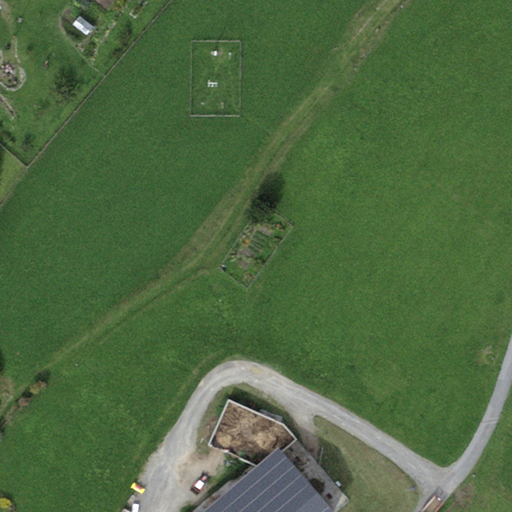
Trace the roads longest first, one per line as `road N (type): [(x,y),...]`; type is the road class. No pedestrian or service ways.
road 1 (track): [(395,0),(200,257),(0,420)]
road 2 (unclassified): [(511,369),(468,473),(432,511)]
